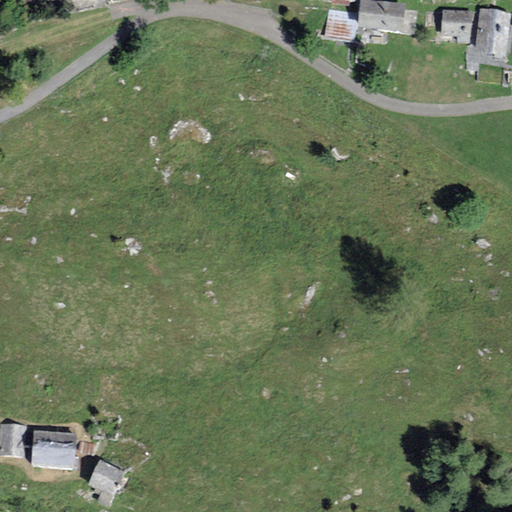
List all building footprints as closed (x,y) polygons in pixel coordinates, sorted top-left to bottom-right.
[(405,4),(361,0),(359,0),(357,28),(402,33),(405,4)] [(511,13),(480,8),(473,54),(504,59),(511,13)] [(356,15),(329,10),(324,39),(351,43),(356,15)] [(472,12),(441,11),(440,37),(471,38),(472,12)] [(25,427),(2,425),(0,444),(0,454),(22,457),(25,427)] [(76,434),(34,431),(32,466),(73,469),(76,434)] [(125,474),(100,460),(87,482),(112,496),(125,474)]
